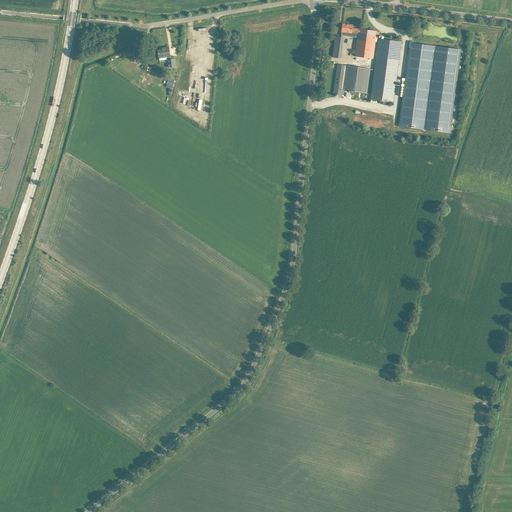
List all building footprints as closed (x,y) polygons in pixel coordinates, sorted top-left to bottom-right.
[(352,33),(352,28),(353,25),(343,24),(342,32),(351,33),(352,33)] [(358,29),(358,33),(357,37),(355,56),(360,57),(373,59),(376,36),(377,31),(358,29)] [(342,37),(335,36),(331,57),(339,58),(342,37)] [(378,39),(370,100),(393,103),(401,42),(378,39)] [(410,43),(399,126),(450,133),(461,50),(410,43)] [(158,50),(159,55),(159,58),(163,57),(163,58),(167,58),(169,67),(176,66),(174,59),(171,59),(169,47),(165,48),(165,49),(158,50)] [(159,80),(132,62),(124,74),(151,92),(159,80)] [(343,90),(346,66),(337,64),(333,93),(342,95),(343,90)] [(370,69),(346,66),(343,90),(367,93),(370,69)]
